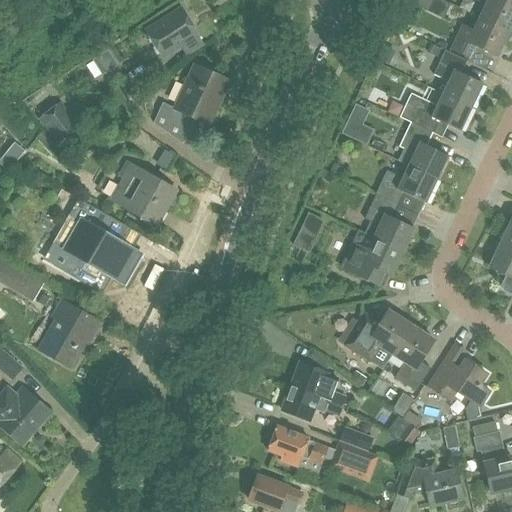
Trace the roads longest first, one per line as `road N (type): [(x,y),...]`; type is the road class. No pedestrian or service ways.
road 1 (secondary): [(166,511),(179,425),(221,280),(336,0)]
road 2 (residential): [(56,511),(126,382),(205,204)]
road 3 (residential): [(511,325),(442,266),(444,234),(511,96)]
